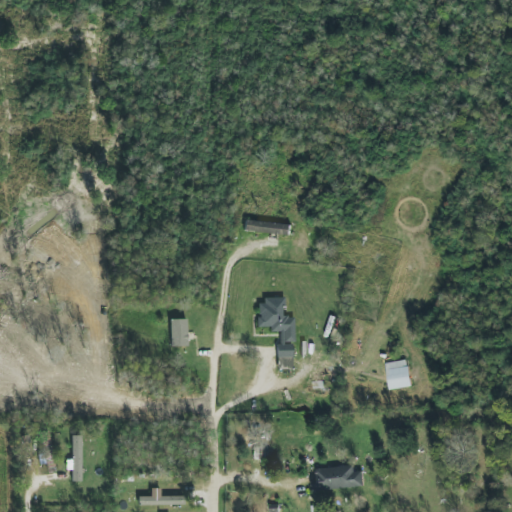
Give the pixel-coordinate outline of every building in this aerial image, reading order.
[(244,231),(290,235),(291,225),(245,220),(244,231)] [(294,317),(284,317),(284,299),(258,300),(259,327),(271,327),(271,332),(278,332),(279,368),(292,367),(292,343),(295,343),(294,317)] [(171,347),(187,346),(187,319),(170,320),(171,347)] [(389,390),(411,387),(408,360),(386,363),(389,390)] [(71,481),(81,481),(82,436),(72,436),(71,481)] [(313,490),(364,488),(364,471),(355,472),(355,466),(317,468),(317,478),(313,478),(313,490)] [(138,505),(181,505),(181,496),(160,496),(160,489),(150,489),(150,497),(138,497),(138,505)]
